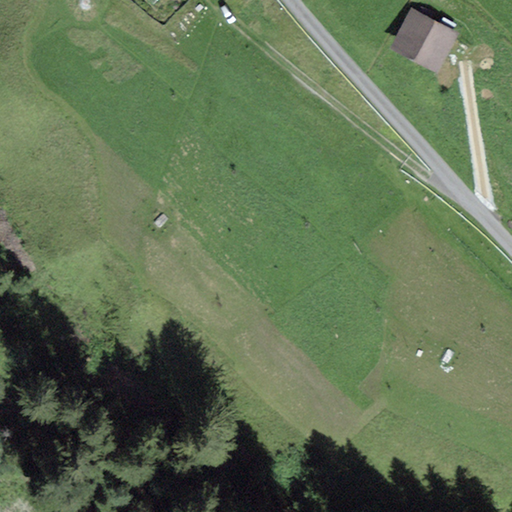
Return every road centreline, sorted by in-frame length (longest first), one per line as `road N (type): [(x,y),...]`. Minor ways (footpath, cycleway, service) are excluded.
road 1 (track): [(216,0),(276,60),(511,233)]
road 2 (track): [(511,232),(306,0)]
